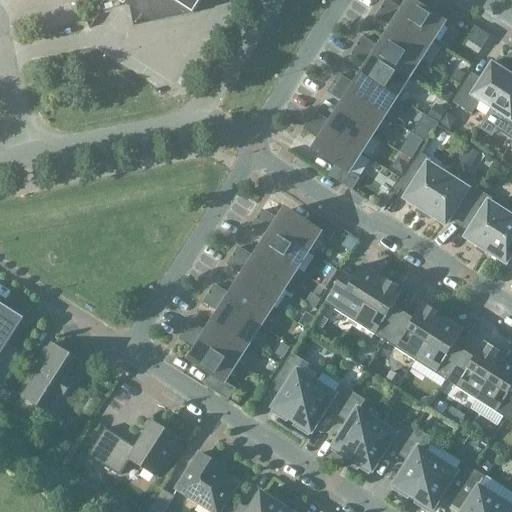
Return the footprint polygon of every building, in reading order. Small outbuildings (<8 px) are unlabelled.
[(192,13),(199,0),(120,0),(130,6),(149,2),(153,21),(192,13)] [(380,9),(432,42),(444,23),(454,30),(461,19),(438,4),(432,14),(411,1),(404,12),(386,1),(381,8),(380,8),(380,9)] [(386,39),(420,61),(432,42),(380,9),(380,10),(375,18),(393,29),(386,39)] [(469,42),(481,50),(489,38),(476,30),(469,42)] [(356,46),(408,79),(420,61),(386,39),(380,49),(362,38),(357,46),(356,45),(356,46)] [(363,77),(396,98),(408,79),(356,46),(356,47),(351,55),(369,66),(363,77)] [(492,109),(511,76),(511,71),(492,62),(491,63),(492,64),(479,85),(468,78),(453,103),(472,115),(480,101),(492,109)] [(459,85),(464,77),(456,72),(451,80),(459,85)] [(332,84),(384,117),(396,98),(363,77),(356,87),(338,76),(333,84),(332,83),(332,84)] [(495,129),(511,140),(511,76),(492,109),(503,116),(495,129)] [(384,117),(332,84),(332,85),(327,93),(345,104),(339,114),(372,135),(384,117)] [(447,104),(452,96),(444,92),(439,99),(447,104)] [(428,118),(437,124),(444,113),(435,107),(428,118)] [(308,120),(308,121),(360,154),(372,135),(339,114),(332,124),(314,113),(309,121),(308,120)] [(449,133),(457,121),(446,114),(438,126),(449,133)] [(413,134),(425,142),(436,125),(423,117),(413,134)] [(360,154),(308,121),(308,122),(303,130),(321,142),(314,152),(335,166),(329,176),(351,190),(358,179),(348,173),(360,154)] [(401,154),(410,160),(415,153),(405,147),(401,154)] [(458,161),(470,169),(479,156),(467,148),(458,161)] [(417,211),(423,215),(447,177),(428,165),(432,160),(420,153),(398,188),(408,194),(405,198),(420,207),(417,211)] [(392,169),(401,175),(407,165),(398,160),(392,169)] [(502,184),(508,176),(497,169),(492,177),(502,184)] [(449,220),(459,226),(481,192),(470,185),(467,190),(447,177),(423,215),(429,219),(432,215),(446,224),(449,220)] [(481,192),(459,226),(469,233),(466,237),(480,246),(478,250),(484,254),(508,216),(489,204),(492,199),(481,192)] [(256,219),(308,252),(320,233),(330,240),(336,229),(314,215),(308,224),(287,211),(280,222),(262,211),(257,219),(256,218),(256,219)] [(511,218),(508,216),(484,254),(490,258),(492,254),(507,263),(509,259),(511,260),(511,218)] [(262,249),(296,271),(308,252),(256,219),(255,219),(256,220),(251,228),(269,239),(262,249)] [(349,235),(342,245),(352,251),(359,241),(349,235)] [(232,256),(284,289),(296,271),(262,249),(256,260),(238,248),(233,256),(232,256)] [(238,287),(272,308),(284,289),(232,256),(231,257),(232,257),(227,265),(245,276),(238,287)] [(338,307),(357,319),(383,279),(363,267),(364,266),(363,265),(350,286),(340,279),(324,303),(336,310),(338,307)] [(328,290),(338,274),(332,270),(321,286),(328,290)] [(383,279),(357,319),(376,332),(374,335),(385,342),(400,318),(390,312),(403,291),(402,290),(402,291),(383,279)] [(272,308),(238,287),(232,297),(214,286),(208,294),(260,327),(272,308)] [(311,293),(305,303),(318,311),(323,303),(324,302),(321,300),(311,293)] [(221,314),(214,324),(248,346),(260,327),(208,294),(203,303),(221,314)] [(0,386),(21,353),(8,345),(24,319),(0,303),(0,386)] [(400,318),(385,342),(396,349),(398,346),(417,358),(443,318),(424,306),(425,305),(424,304),(411,324),(400,318)] [(313,319),(305,314),(298,325),(306,330),(313,319)] [(443,318),(417,358),(436,370),(435,374),(446,381),(461,357),(451,350),(464,330),(463,329),(462,330),(443,318)] [(184,331),(236,364),(248,346),(214,324),(208,335),(190,323),(185,331),(184,331)] [(236,364),(184,331),(184,332),(179,340),(197,351),(190,363),(211,376),(205,386),(227,400),(234,390),(224,383),(236,364)] [(471,363),(461,357),(446,381),(457,388),(459,385),(478,397),(504,357),(485,344),(485,343),(484,343),(471,363)] [(51,344),(19,395),(57,419),(89,368),(51,344)] [(282,361),(289,350),(281,345),(275,356),(282,361)] [(277,377),(270,389),(281,396),(271,412),(287,422),(289,418),(292,420),(316,383),(298,372),(304,362),(292,354),(277,377)] [(495,412),(506,419),(511,410),(511,389),(511,388),(511,361),(504,357),(478,397),(497,409),(495,412)] [(386,380),(397,387),(402,379),(391,372),(386,380)] [(316,383),(292,420),(295,422),(293,426),(309,436),(327,408),(338,415),(352,393),(322,374),(316,383)] [(365,401),(352,393),(338,415),(349,423),(331,450),(347,461),(350,457),(353,459),(377,422),(359,410),(365,401)] [(452,420),(474,434),(486,415),(464,401),(452,420)] [(395,433),(377,422),(353,459),(356,461),(354,464),(370,475),(387,447),(399,454),(413,432),(401,424),(395,433)] [(105,429),(88,456),(119,476),(130,460),(156,476),(179,440),(152,423),(135,448),(105,429)] [(413,432),(399,454),(410,461),(392,489),(408,499),(410,496),(413,498),(437,460),(427,454),(431,439),(415,428),(413,432)] [(457,431),(450,440),(463,448),(469,438),(457,431)] [(488,447),(494,437),(488,434),(482,435),(478,441),(488,447)] [(177,489),(212,511),(219,511),(237,485),(220,474),(223,469),(199,454),(177,489)] [(453,502),(474,470),(461,462),(455,472),(437,460),(413,498),(416,500),(414,503),(427,511),(431,511),(442,495),(453,502)] [(489,511),(498,499),(480,488),(486,478),(474,470),(453,502),(465,509),(462,511),(489,511)] [(148,511),(164,511),(174,497),(163,490),(148,511)] [(276,511),(280,506),(260,493),(249,510),(239,504),(233,511),(276,511)] [(511,511),(511,508),(498,499),(489,511),(511,511)]
